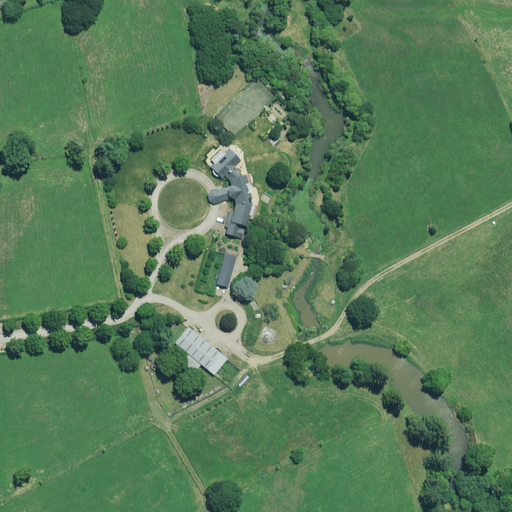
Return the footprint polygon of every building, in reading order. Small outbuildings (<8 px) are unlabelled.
[(277,119),(273,115),(268,120),(273,124),(277,119)] [(214,204),(215,204),(234,200),(235,203),(232,212),(229,211),(224,227),(228,228),(226,234),(238,238),(239,234),(243,236),(246,227),(252,205),(246,176),(242,176),(234,169),(241,161),(239,159),(240,158),(240,154),(235,150),(232,150),(231,151),(229,149),(224,154),(220,150),(211,161),(215,165),(211,169),(224,180),(227,177),(230,180),(231,186),(212,190),(211,191),(210,192),(209,193),(208,194),(208,195),(208,196),(208,197),(208,198),(208,200),(209,201),(209,202),(210,203),(211,203),(213,204),(214,204)] [(236,258),(225,254),(216,285),(227,288),(236,258)] [(262,324),(249,321),(243,340),(256,344),(262,324)] [(176,343),(182,349),(176,357),(196,373),(202,365),(214,375),(227,360),(189,328),(176,343)]
